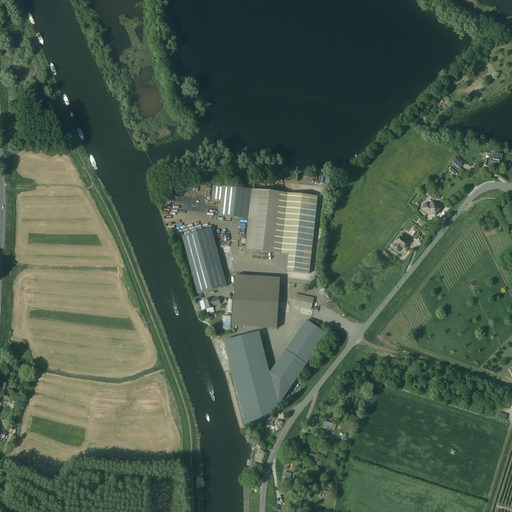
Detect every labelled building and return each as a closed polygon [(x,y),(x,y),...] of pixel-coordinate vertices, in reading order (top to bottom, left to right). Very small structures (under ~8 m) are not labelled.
[(483,165),(487,166),(487,165),(491,166),(491,164),(499,166),(501,157),(498,156),(498,155),(493,154),(492,159),(491,160),(485,159),(483,165)] [(457,160),(452,165),(458,170),(462,165),(457,160)] [(317,197),(213,186),(211,201),(220,201),(219,216),(248,220),(245,250),(289,254),(287,272),(309,274),(317,197)] [(435,215),(440,209),(432,202),(430,205),(427,203),(422,209),(428,214),(430,211),(435,215)] [(211,229),(182,237),(198,295),(227,287),(211,229)] [(404,249),(408,244),(400,237),(396,242),(397,243),(393,248),(398,252),(402,247),(404,249)] [(235,276),(232,326),(277,329),(280,279),(235,276)] [(293,307),(297,308),(312,311),(314,300),(295,296),(293,307)] [(206,310),(213,308),(213,306),(220,305),(218,298),(211,300),(211,299),(204,300),(206,310)] [(305,322),(285,350),(306,365),(327,335),(311,324),(310,323),(305,322)] [(261,425),(277,407),(269,374),(259,332),(223,341),(245,429),(261,425)] [(285,350),(269,374),(277,407),(306,365),(285,350)] [(7,380),(7,384),(2,383),(0,391),(0,392),(6,393),(6,392),(8,393),(9,387),(11,388),(12,381),(7,380)] [(272,414),(263,424),(268,428),(270,426),(274,428),(279,431),(283,424),(277,420),(274,425),(272,424),(273,424),(272,423),(276,418),(272,414)] [(334,424),(325,421),(322,427),(331,430),(334,424)] [(259,450),(256,461),(264,464),(268,453),(259,450)]
